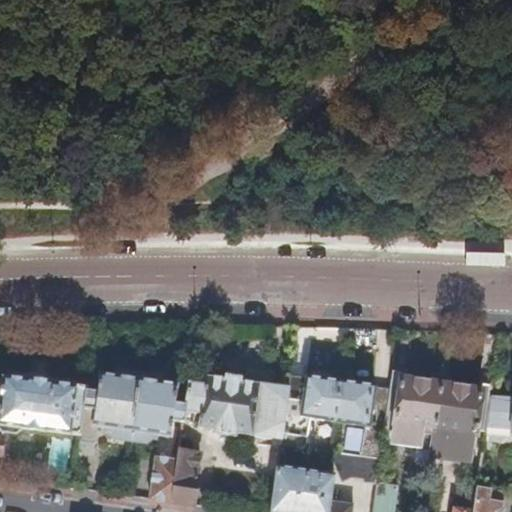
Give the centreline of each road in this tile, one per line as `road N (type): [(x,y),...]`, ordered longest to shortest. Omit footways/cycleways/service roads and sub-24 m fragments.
road 1 (track): [(511,187),(377,187),(165,206),(0,203)]
road 2 (tertiary): [(511,283),(215,273),(0,279)]
road 3 (track): [(460,0),(165,206)]
